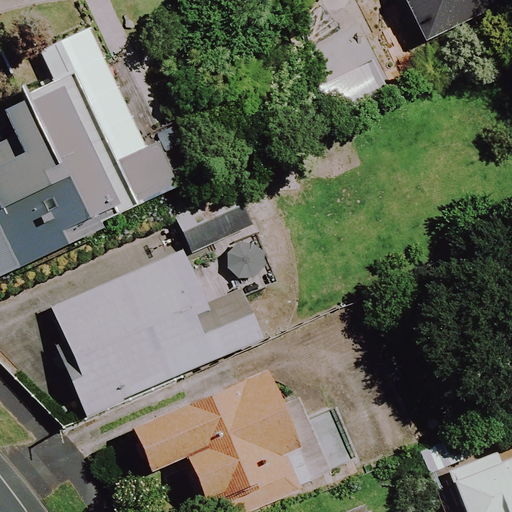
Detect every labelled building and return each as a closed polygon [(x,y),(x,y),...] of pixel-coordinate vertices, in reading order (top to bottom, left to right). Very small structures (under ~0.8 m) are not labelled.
[(398,0),(420,44),(510,0),(398,0)] [(64,236),(106,218),(109,224),(181,193),(122,57),(61,83),(0,109),(0,125),(8,145),(0,148),(0,278),(70,249),(64,236)] [(193,212),(209,249),(250,231),(233,194),(193,212)] [(201,314),(177,258),(40,317),(84,419),(256,345),(236,299),(201,314)] [(176,457),(197,511),(256,511),(326,484),(294,405),(275,412),(261,376),(123,431),(139,471),(176,457)] [(511,511),(511,452),(442,477),(454,511),(511,511)]
